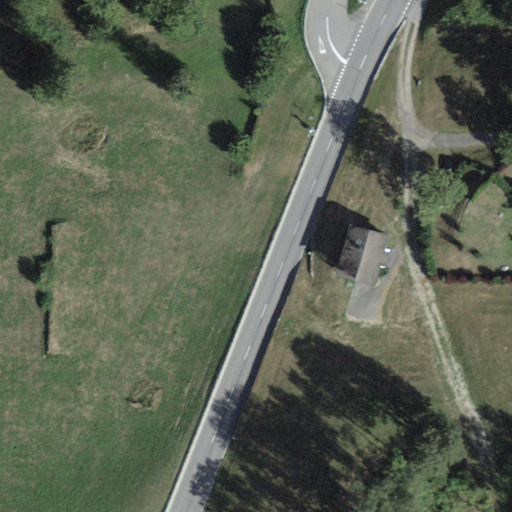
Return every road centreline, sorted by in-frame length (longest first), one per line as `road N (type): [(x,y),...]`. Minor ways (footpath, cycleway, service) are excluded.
road 1 (track): [(410,0),(401,138),(413,262),(503,511)]
road 2 (secondary): [(359,69),(184,511)]
